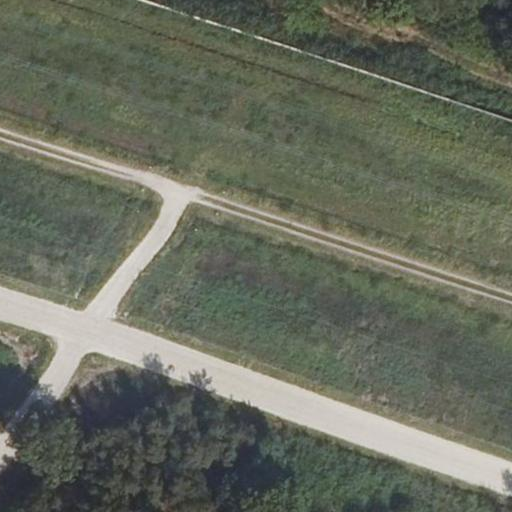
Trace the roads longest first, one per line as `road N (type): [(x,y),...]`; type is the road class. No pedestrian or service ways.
road 1 (track): [(511,478),(0,303)]
road 2 (track): [(0,138),(511,306)]
road 3 (track): [(77,329),(0,443)]
